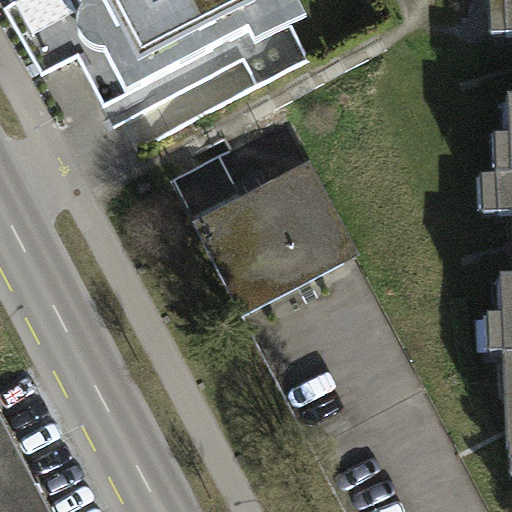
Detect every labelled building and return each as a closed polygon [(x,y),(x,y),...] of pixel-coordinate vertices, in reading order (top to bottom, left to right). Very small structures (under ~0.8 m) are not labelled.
[(96,0),(143,88),(287,12),(280,0),(96,0)] [(511,0),(488,0),(490,38),(511,37),(511,138),(494,139),(495,179),(511,178),(511,0)] [(346,265),(298,174),(196,228),(244,319),(346,265)] [(511,178),(495,179),(480,179),(481,217),(511,215),(511,316),(485,317),(487,357),(501,357),(511,356),(511,178)] [(511,356),(501,357),(505,479),(511,479),(511,356)] [(0,511),(49,511),(0,416),(0,511)]
